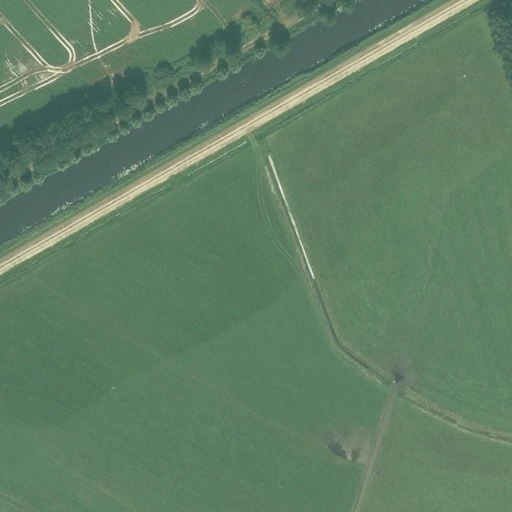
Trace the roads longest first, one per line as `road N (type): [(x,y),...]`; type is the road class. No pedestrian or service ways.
road 1 (track): [(0,271),(470,0)]
road 2 (track): [(0,186),(331,0)]
road 3 (track): [(401,377),(358,511)]
